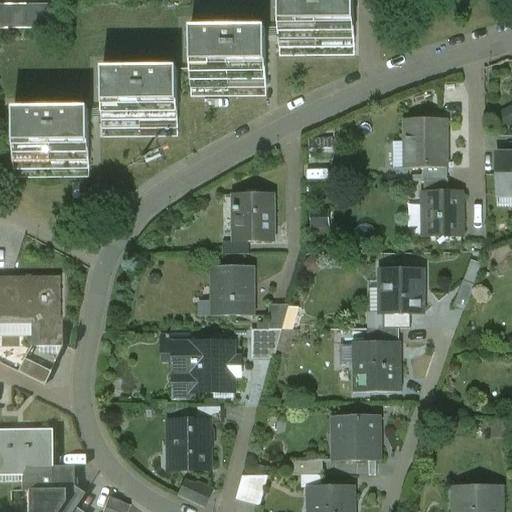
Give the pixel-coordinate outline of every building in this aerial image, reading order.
[(354,0),(279,0),(280,46),(355,46),(354,0)] [(51,6),(0,5),(0,29),(51,29),(51,6)] [(265,31),(191,32),(191,87),(266,86),(265,31)] [(177,71),(104,72),(104,127),(178,126),(177,71)] [(89,111),(14,112),(15,167),(89,166),(89,111)] [(448,122),(404,122),(404,171),(423,171),(423,183),(425,183),(447,182),(447,170),(448,170),(448,122)] [(511,155),(497,156),(497,193),(508,192),(511,195),(511,155)] [(447,182),(425,183),(425,195),(449,195),(448,182),(447,182)] [(425,195),(424,195),(424,239),(461,239),(461,220),(458,220),(458,203),(461,203),(461,195),(449,195),(425,195)] [(271,196),(241,196),(241,212),(238,211),(238,243),(238,244),(249,244),(270,244),(271,228),(272,228),(271,196)] [(238,243),(223,243),(223,256),(249,256),(249,244),(238,244),(238,243)] [(482,266),(470,262),(463,283),(474,286),(482,266)] [(255,271),(255,269),(209,270),(209,271),(212,271),(212,317),(209,317),(210,319),(255,319),(255,316),(252,316),(251,271),(255,271)] [(418,271),(384,271),(384,316),(410,316),(422,316),(422,297),(419,297),(418,271)] [(61,279),(0,279),(0,326),(39,326),(39,348),(62,348),(61,279)] [(410,316),(384,316),(384,330),(400,330),(410,330),(410,316)] [(400,343),(400,330),(384,330),(367,331),(367,344),(400,343)] [(283,332),(252,332),(253,362),(275,362),(283,332)] [(190,336),(176,337),(176,344),(190,344),(190,336)] [(367,344),(354,344),(354,370),(366,370),(366,394),(403,394),(402,344),(400,343),(367,344)] [(190,344),(176,344),(176,366),(196,365),(196,394),(234,394),(234,362),(234,344),(190,344)] [(50,374),(23,361),(17,374),(44,387),(50,374)] [(196,394),(196,365),(176,366),(177,382),(174,386),(174,399),(188,398),(193,394),(196,394)] [(223,424),(223,409),(198,409),(198,424),(210,424),(223,424)] [(378,419),(333,419),(333,464),(379,463),(379,446),(376,446),(376,431),(378,431),(378,419)] [(198,424),(172,424),(172,442),(174,442),(175,467),(186,467),(192,471),(212,471),(211,448),(210,448),(210,424),(198,424)] [(50,432),(0,432),(0,470),(21,470),(28,470),(29,493),(51,492),(51,468),(50,432)] [(323,463),(293,463),(293,478),(323,478),(323,463)] [(248,475),(271,475),(271,466),(248,466),(248,475)] [(29,493),(27,493),(27,511),(58,511),(64,503),(64,494),(70,494),(74,489),(73,488),(73,468),(51,468),(51,492),(29,493)] [(268,478),(243,478),(237,501),(261,509),(268,478)] [(199,487),(194,488),(187,485),(181,497),(205,508),(212,493),(199,487)] [(504,511),(504,488),(455,489),(455,511),(499,511),(500,511),(504,511)] [(72,511),(84,495),(74,489),(70,494),(64,494),(64,503),(58,511),(72,511)] [(353,511),(353,490),(310,490),(310,511),(353,511)] [(129,511),(131,507),(109,498),(103,511),(129,511)]
